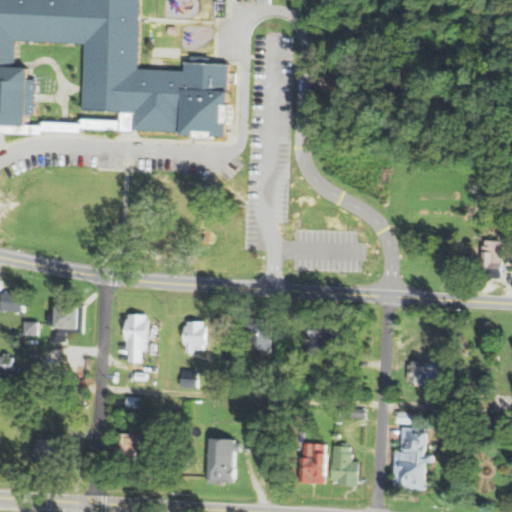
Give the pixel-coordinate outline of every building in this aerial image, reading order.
[(0,0),(143,0),(140,67),(187,70),(187,63),(216,64),(232,65),(229,135),(123,130),(124,112),(84,111),(87,44),(28,41),(17,41),(17,67),(33,68),(29,127),(0,124),(0,0)] [(500,209),(486,209),(486,221),(500,221),(500,209)] [(502,238),(483,238),(483,272),(502,272),(502,238)] [(0,291),(0,311),(1,312),(1,307),(25,308),(25,292),(0,291)] [(55,292),(54,315),(48,314),(47,323),(56,323),(55,338),(67,339),(68,331),(83,332),(85,294),(55,292)] [(128,360),(129,348),(126,348),(128,312),(156,313),(154,361),(128,360)] [(272,318),(262,317),(261,322),(247,321),(245,353),(270,354),(272,318)] [(24,319),(23,333),(38,334),(39,320),(24,319)] [(203,320),(189,320),(189,325),(185,325),(184,344),(184,351),(206,351),(206,345),(206,325),(203,325),(203,320)] [(358,322),(358,341),(329,340),(329,353),(308,353),(308,321),(358,322)] [(0,355),(0,370),(13,371),(13,356),(0,355)] [(438,360),(437,385),(407,384),(408,359),(438,360)] [(181,368),(180,382),(197,383),(198,369),(181,368)] [(135,371),(135,379),(147,379),(147,371),(135,371)] [(273,383),(273,391),(261,391),(262,382),(273,383)] [(326,383),(325,390),(312,390),(313,382),(326,383)] [(59,390),(59,403),(43,402),(44,396),(33,396),(33,389),(59,390)] [(125,395),(142,396),(141,410),(124,409),(125,395)] [(177,399),(192,399),(192,419),(177,418),(177,399)] [(339,407),(338,415),(366,417),(366,409),(339,407)] [(398,410),(397,422),(416,423),(417,411),(398,410)] [(284,418),(284,429),(299,430),(299,418),(284,418)] [(251,422),(250,432),(261,432),(261,422),(251,422)] [(403,427),(428,428),(427,451),(434,451),(433,462),(425,462),(424,488),(394,487),(395,450),(402,450),(403,427)] [(139,432),(117,431),(117,441),(111,441),(111,450),(115,450),(115,464),(138,465),(139,432)] [(35,462),(72,464),(73,435),(37,433),(35,462)] [(235,437),(209,436),(207,478),(234,479),(235,450),(240,450),(240,442),(236,442),(235,437)] [(149,474),(171,475),(173,443),(150,442),(149,474)] [(326,484),(298,483),(299,454),(305,454),(305,442),(328,443),(326,484)] [(334,443),(332,480),(338,480),(338,484),(358,485),(359,461),(354,460),(354,451),(351,450),(351,443),(334,443)]
